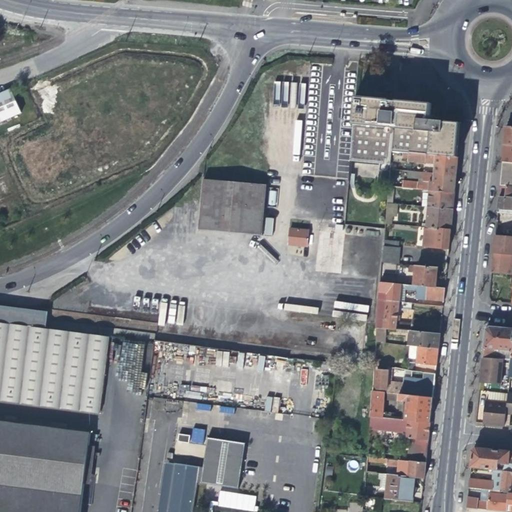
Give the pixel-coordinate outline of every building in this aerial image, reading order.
[(0,122),(22,113),(12,90),(6,93),(5,91),(0,93),(0,122)] [(391,152),(393,129),(396,101),(354,97),(349,161),(390,165),(391,152)] [(414,115),(430,117),(431,104),(396,101),(393,129),(413,131),(414,115)] [(414,115),(413,131),(431,133),(439,133),(440,122),(430,121),(430,117),(414,115)] [(439,133),(431,133),(428,156),(457,159),(459,145),(460,124),(440,122),(439,133)] [(502,146),(511,146),(511,127),(504,127),(503,137),(502,146)] [(511,163),(511,146),(502,146),(502,153),(501,163),(511,163)] [(424,164),(425,156),(408,154),(408,162),(424,164)] [(425,156),(424,164),(435,165),(434,174),(455,176),(456,168),(457,159),(428,156),(425,156)] [(421,180),(423,183),(433,184),(434,174),(422,173),(421,180)] [(423,183),(423,186),(422,190),(429,191),(453,194),(454,185),(455,176),(434,174),(433,184),(423,183)] [(197,178),(191,232),(265,241),(272,186),(197,178)] [(427,208),(428,208),(452,210),(452,203),(453,194),(429,191),(427,208)] [(511,214),(511,198),(504,197),(497,197),(496,206),(496,213),(511,214)] [(428,208),(426,229),(450,231),(451,221),(452,210),(428,208)] [(306,246),(307,231),(281,227),(280,242),(306,246)] [(423,248),(448,250),(449,241),(450,231),(426,229),(425,228),(423,248)] [(511,236),(494,235),(493,252),(510,253),(511,253),(511,236)] [(382,262),(397,263),(399,248),(383,246),(382,262)] [(508,274),(510,253),(493,252),(492,259),(491,273),(506,274),(508,274)] [(415,274),(414,286),(422,287),(434,288),(435,279),(436,268),(409,265),(409,272),(415,274)] [(398,302),(400,289),(400,284),(381,282),(379,300),(398,302)] [(414,286),(400,284),(400,289),(417,290),(416,292),(420,296),(422,287),(414,286)] [(422,287),(420,296),(420,299),(442,302),(443,297),(443,289),(434,288),(422,287)] [(111,309),(113,294),(91,292),(89,306),(111,309)] [(395,328),(396,322),(397,314),(398,308),(398,302),(379,300),(376,326),(395,328)] [(411,331),(414,331),(439,334),(440,322),(412,319),(411,331)] [(497,350),(511,351),(511,337),(511,328),(502,328),(488,326),(485,331),(484,345),(482,358),(496,359),(497,350)] [(412,346),(418,347),(437,349),(438,344),(439,334),(414,331),(412,346)] [(418,347),(415,372),(434,374),(436,362),(437,349),(418,347)] [(501,360),(496,359),(482,358),(481,366),(480,375),(499,376),(501,360)] [(393,390),(395,372),(377,370),(375,389),(393,390)] [(404,378),(402,394),(408,395),(432,398),(433,387),(434,374),(415,372),(411,372),(410,379),(404,378)] [(498,386),(499,376),(480,375),(479,384),(498,386)] [(370,417),(405,420),(406,411),(394,410),(392,407),(394,393),(372,391),(370,417)] [(493,425),(504,426),(507,394),(488,393),(487,402),(484,401),(482,424),(493,425)] [(407,400),(406,411),(405,420),(407,421),(429,423),(430,410),(432,398),(408,395),(407,400)] [(79,511),(89,430),(0,420),(0,511),(79,511)] [(428,433),(429,423),(407,421),(405,438),(427,441),(428,433)] [(189,441),(189,434),(179,433),(178,440),(189,441)] [(199,468),(171,464),(164,511),(187,511),(192,483),(233,489),(239,445),(203,440),(199,468)] [(511,471),(511,451),(503,451),(476,448),(471,451),(470,467),(493,470),(511,471)] [(398,468),(397,475),(413,477),(423,478),(424,470),(425,463),(387,459),(387,464),(388,464),(388,467),(398,468)] [(164,511),(171,464),(163,463),(155,511),(164,511)] [(511,480),(511,471),(493,470),(493,476),(492,484),(468,481),(468,488),(509,492),(510,480),(511,480)] [(411,491),(413,477),(397,475),(387,474),(385,499),(410,502),(411,491)] [(220,490),(217,506),(255,511),(257,496),(220,490)] [(485,510),(503,511),(505,511),(506,507),(511,507),(511,496),(507,496),(507,495),(487,493),(486,497),(486,500),(485,510)] [(467,496),(465,508),(476,509),(478,499),(478,498),(467,496)] [(476,509),(485,510),(486,500),(478,499),(476,509)] [(348,502),(348,511),(361,511),(362,503),(348,502)]
